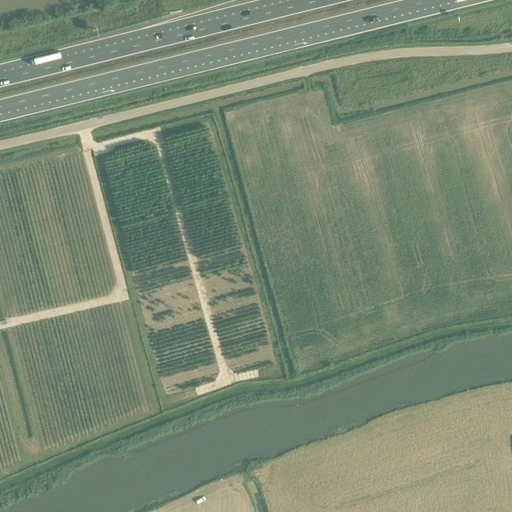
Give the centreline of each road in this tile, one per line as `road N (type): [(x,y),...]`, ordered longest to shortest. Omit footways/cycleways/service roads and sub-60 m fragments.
road 1 (unclassified): [(0,145),(351,57),(511,47)]
road 2 (motorway): [(0,106),(433,0)]
road 3 (motorway): [(321,0),(0,80)]
